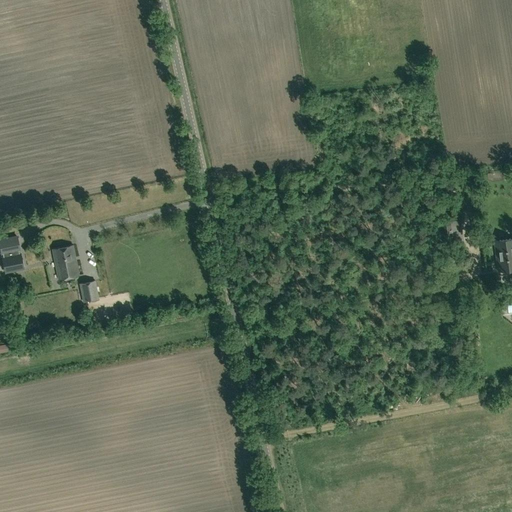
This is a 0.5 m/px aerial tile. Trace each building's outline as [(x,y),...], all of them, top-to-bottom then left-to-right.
[(26,215),(29,224),(36,222),(33,214),(26,215)] [(441,243),(454,242),(452,222),(439,224),(441,243)] [(13,257),(33,253),(26,225),(7,229),(13,257)] [(498,270),(511,268),(511,237),(494,240),(498,270)] [(59,279),(79,275),(73,244),(53,248),(59,279)] [(84,301),(99,299),(95,280),(80,283),(84,301)]
